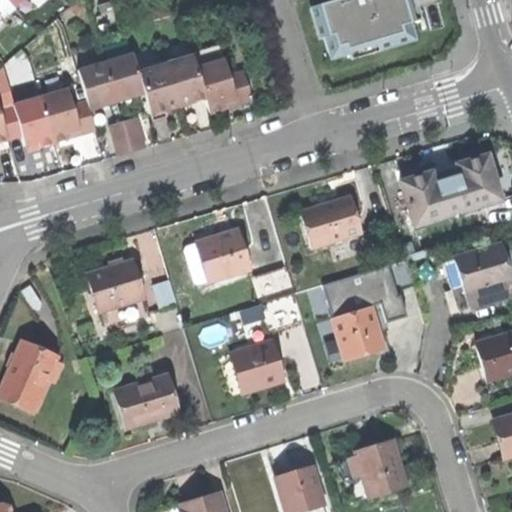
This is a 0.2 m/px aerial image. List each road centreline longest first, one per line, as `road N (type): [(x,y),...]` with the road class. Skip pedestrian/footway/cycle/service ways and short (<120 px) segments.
road 1 (residential): [(511,78),(452,103),(0,230)]
road 2 (residential): [(467,511),(440,420),(418,396),(382,390),(103,480)]
